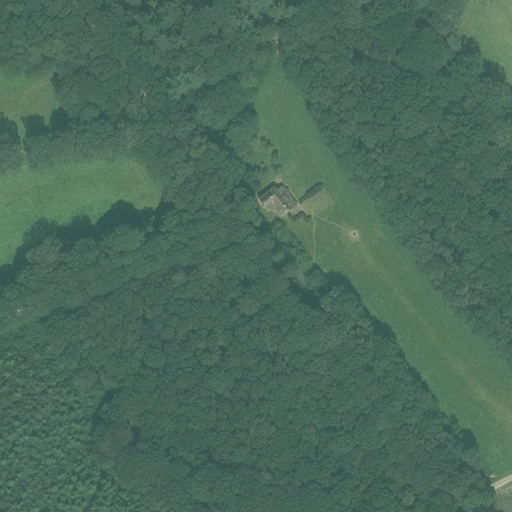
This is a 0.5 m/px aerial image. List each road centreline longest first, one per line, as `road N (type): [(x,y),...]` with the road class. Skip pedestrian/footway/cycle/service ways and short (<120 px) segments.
road 1 (unclassified): [(446,511),(234,222)]
road 2 (unclassified): [(0,316),(234,222)]
road 3 (unclassified): [(137,90),(371,0)]
road 4 (unclassified): [(234,222),(137,90)]
